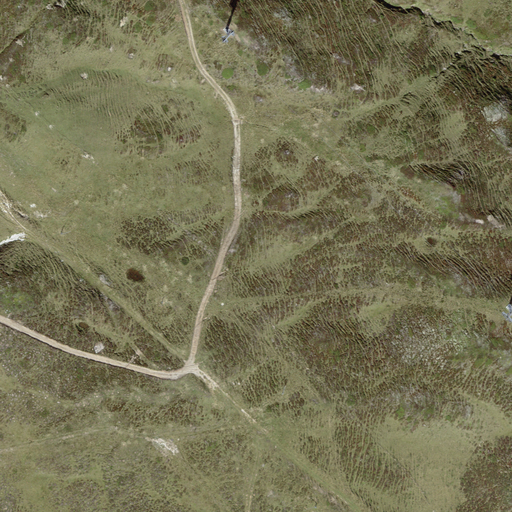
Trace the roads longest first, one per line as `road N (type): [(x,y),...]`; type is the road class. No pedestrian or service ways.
road 1 (track): [(191,366),(236,225),(240,184),(236,118),(193,52),(180,0)]
road 2 (track): [(0,320),(170,376),(191,366)]
road 3 (track): [(248,511),(257,426),(191,366)]
road 4 (track): [(257,426),(356,511)]
